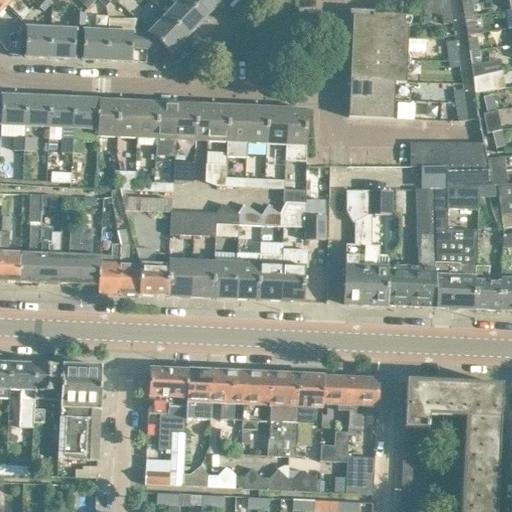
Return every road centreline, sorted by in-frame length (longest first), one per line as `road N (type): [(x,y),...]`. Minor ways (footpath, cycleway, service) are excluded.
road 1 (tertiary): [(394,343),(126,333)]
road 2 (residential): [(120,511),(126,333)]
road 3 (residential): [(394,343),(384,511)]
road 4 (residential): [(0,80),(165,89)]
road 5 (residential): [(165,89),(305,94)]
road 6 (tertiary): [(126,333),(0,329)]
road 7 (residential): [(165,89),(251,0)]
